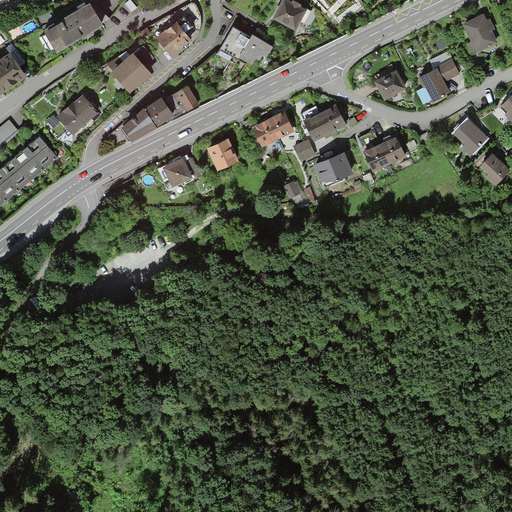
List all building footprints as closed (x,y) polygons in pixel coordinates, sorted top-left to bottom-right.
[(293,0),(292,2),(288,0),(282,0),(278,8),(273,17),(296,30),(301,21),(305,23),(311,11),(301,6),(302,5),(293,0)] [(67,17),(44,31),(57,53),(103,26),(90,4),(67,17)] [(461,24),(474,52),(497,41),(484,13),(461,24)] [(156,33),(172,53),(184,43),(190,39),(173,19),(156,33)] [(252,37),(234,27),(218,54),(236,65),(239,58),(251,65),(256,58),(260,61),(263,55),(267,58),(273,47),(253,35),(252,37)] [(131,56),(127,52),(108,64),(113,71),(111,73),(129,94),(142,83),(152,74),(134,54),(131,56)] [(10,53),(0,60),(0,95),(27,77),(10,53)] [(454,59),(416,76),(427,101),(449,91),(444,80),(460,72),(454,59)] [(384,98),(405,88),(395,69),(375,79),(384,98)] [(200,105),(189,85),(173,95),(178,103),(179,105),(183,103),(188,112),(200,105)] [(70,131),(73,134),(99,113),(83,95),(58,117),(70,131)] [(511,117),(511,95),(501,108),(511,117)] [(162,97),(145,109),(157,127),(166,122),(175,116),(162,97)] [(347,125),(336,103),(319,112),(316,106),(301,114),(315,141),(325,136),(326,138),(337,133),(336,130),(347,125)] [(151,131),(157,127),(145,109),(122,129),(131,142),(151,131)] [(253,128),(263,147),(275,141),(282,137),(294,131),(284,111),(253,128)] [(53,115),(47,120),(53,128),(59,123),(53,115)] [(489,138),(468,119),(454,134),(465,144),(461,148),(471,156),(489,138)] [(9,120),(0,127),(0,145),(18,130),(9,120)] [(241,158),(231,137),(207,148),(218,170),(241,158)] [(373,172),(407,157),(398,137),(371,149),(364,152),(373,172)] [(0,206),(57,158),(40,138),(37,140),(35,142),(39,147),(33,152),(29,147),(24,151),(23,152),(27,157),(21,163),(16,157),(12,161),(10,163),(14,168),(8,173),(4,168),(0,171),(0,170),(0,173),(3,177),(0,180),(0,206)] [(316,155),(309,138),(293,146),(301,162),(316,155)] [(354,174),(345,152),(314,166),(318,175),(317,176),(322,188),(354,174)] [(510,170),(493,153),(480,166),(489,175),(486,177),(495,186),(510,170)] [(183,157),(162,167),(172,187),(193,177),(183,157)] [(294,181),(284,186),(290,198),(300,193),(294,181)] [(310,187),(305,189),(311,202),(316,199),(310,187)]
